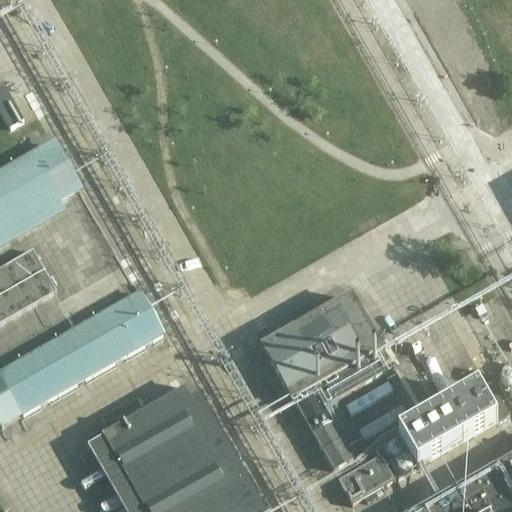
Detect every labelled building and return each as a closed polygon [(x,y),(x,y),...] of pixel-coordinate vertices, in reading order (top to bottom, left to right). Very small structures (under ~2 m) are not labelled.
[(4,89),(0,91),(0,114),(10,132),(24,124),(4,89)] [(511,118),(495,129),(511,155),(511,118)] [(78,191),(49,139),(0,166),(0,245),(62,210),(58,203),(78,191)] [(240,269),(275,254),(270,243),(236,258),(240,269)] [(32,254),(0,272),(0,327),(56,295),(32,254)] [(11,369),(0,374),(0,378),(23,418),(40,409),(49,404),(76,388),(90,380),(111,368),(127,359),(141,351),(155,343),(162,339),(139,298),(138,296),(136,298),(101,317),(87,325),(66,337),(52,345),(25,361),(11,369)] [(351,300),(262,351),(292,405),(293,404),(334,474),(352,463),(322,411),(391,371),(351,300)] [(388,385),(345,409),(350,418),(392,394),(388,385)] [(417,471),(499,425),(509,419),(491,387),(399,439),(417,471)] [(251,496),(235,467),(222,445),(223,444),(192,391),(87,451),(88,452),(105,442),(144,511),(261,511),(252,495),(251,496)] [(401,409),(359,433),(364,442),(406,417),(401,409)] [(380,462),(363,472),(339,485),(339,484),(338,485),(352,509),(353,508),(352,507),(393,484),(394,485),(395,484),(381,460),(380,461),(380,462)] [(511,511),(511,461),(462,490),(424,511),(511,511)]
